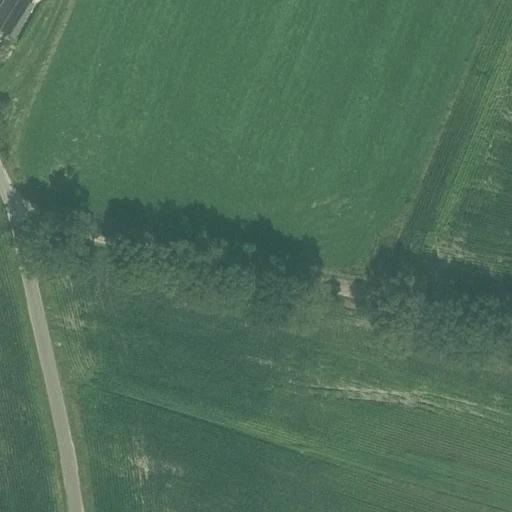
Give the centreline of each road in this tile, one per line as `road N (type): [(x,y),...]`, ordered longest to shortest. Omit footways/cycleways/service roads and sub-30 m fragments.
road 1 (track): [(7,196),(128,249),(511,324)]
road 2 (unclassified): [(76,511),(38,310),(0,176)]
